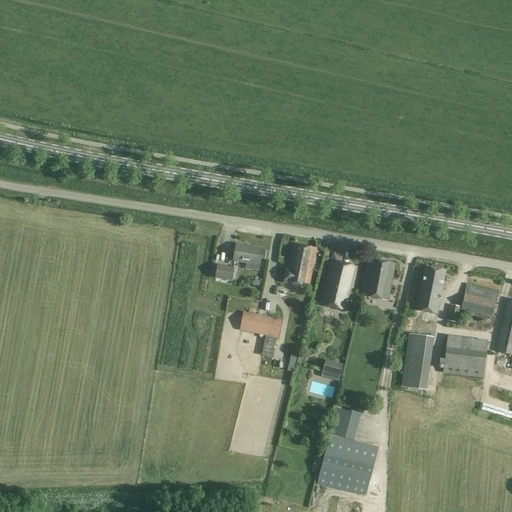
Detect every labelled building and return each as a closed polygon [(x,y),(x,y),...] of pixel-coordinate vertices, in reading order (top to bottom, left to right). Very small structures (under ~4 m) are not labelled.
[(293,244),(289,265),(311,270),(316,248),(293,244)] [(244,246),(235,245),(233,261),(246,262),(245,268),(258,270),(261,249),(247,247),(244,247),(244,246)] [(342,255),(333,253),(320,304),(344,311),(355,267),(340,263),(342,255)] [(379,261),(368,258),(361,296),(387,301),(391,280),(394,264),(379,261)] [(233,268),(217,265),(215,281),(228,283),(229,279),(232,279),(233,268)] [(308,288),(311,270),(289,265),(288,268),(286,268),(283,283),(308,288)] [(445,270),(425,266),(417,311),(436,314),(445,270)] [(497,292),(465,285),(459,310),(491,317),(497,292)] [(511,299),(507,298),(495,351),(511,354),(511,299)] [(459,307),(451,305),(448,321),(456,323),(459,307)] [(282,321),(243,314),(239,330),(279,338),(282,321)] [(434,338),(408,334),(400,387),(426,391),(434,338)] [(276,339),(265,337),(261,356),(272,358),(276,339)] [(486,354),(446,349),(443,373),(483,378),(486,354)] [(291,355),(287,371),(293,372),(297,356),(291,355)] [(306,357),(298,355),(296,364),(303,367),(306,357)] [(342,365),(325,360),(322,373),(339,377),(342,365)] [(511,419),(511,404),(504,402),(502,408),(490,404),(487,412),(511,419)] [(364,409),(353,405),(351,410),(336,406),(317,484),(377,499),(381,486),(377,485),(379,476),(370,473),(377,447),(354,440),(360,415),(363,415),(364,409)] [(314,460),(312,470),(318,471),(320,461),(314,460)]
